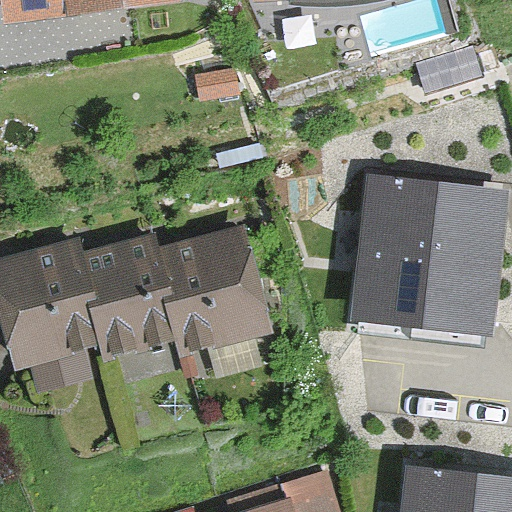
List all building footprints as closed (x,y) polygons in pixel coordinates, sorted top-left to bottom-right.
[(185,0),(8,0),(11,18),(76,9),(79,26),(187,11),(185,0)] [(509,182),(367,166),(352,308),(493,324),(509,182)] [(201,341),(205,357),(292,332),(262,227),(176,252),(201,341)] [(84,261),(114,366),(201,341),(176,252),(171,236),(84,261)] [(0,269),(0,295),(23,377),(110,352),(80,247),(0,269)] [(511,511),(511,467),(406,454),(398,511),(511,511)] [(301,511),(299,502),(269,511),(301,511)]
